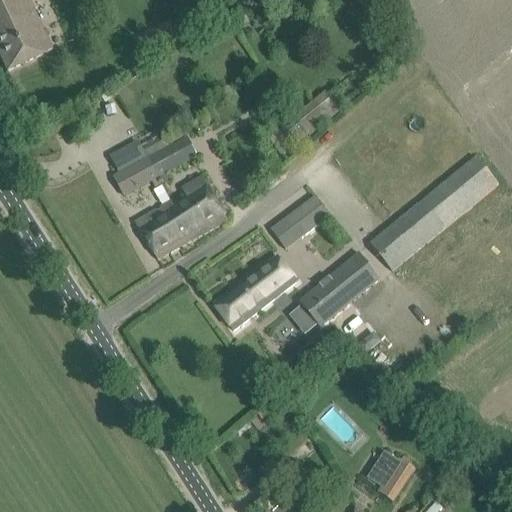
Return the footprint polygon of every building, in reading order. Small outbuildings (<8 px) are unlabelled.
[(50,52),(25,0),(0,0),(0,58),(7,73),(50,52)] [(135,40),(145,60),(185,43),(176,22),(135,40)] [(303,141),(309,136),(310,137),(342,112),(326,93),(294,119),(298,123),(292,127),(303,141)] [(170,147),(166,140),(162,133),(140,145),(163,185),(169,182),(166,176),(199,159),(188,139),(170,147)] [(107,162),(125,197),(153,182),(157,189),(163,185),(140,145),(107,162)] [(479,160),(477,158),(426,200),(370,245),(393,273),(403,265),(499,184),(479,160)] [(185,194),(173,201),(152,213),(135,224),(158,262),(196,241),(229,223),(224,214),(219,205),(202,177),(182,189),(185,194)] [(330,218),(313,198),(290,218),(307,238),(330,218)] [(382,282),(359,254),(300,302),(323,330),(382,282)] [(215,307),(234,332),(298,284),(279,259),(215,307)] [(375,335),(359,348),(366,356),(367,354),(381,343),(382,342),(375,335)] [(385,453),(368,479),(382,489),(379,494),(394,505),(415,472),(399,462),(385,453)]
